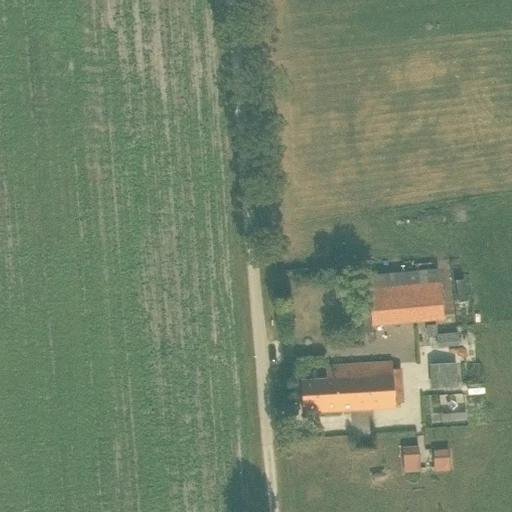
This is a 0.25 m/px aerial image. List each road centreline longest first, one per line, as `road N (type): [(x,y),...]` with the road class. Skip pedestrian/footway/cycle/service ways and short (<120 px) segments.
road 1 (unclassified): [(266,356),(237,0)]
road 2 (track): [(266,356),(279,511)]
